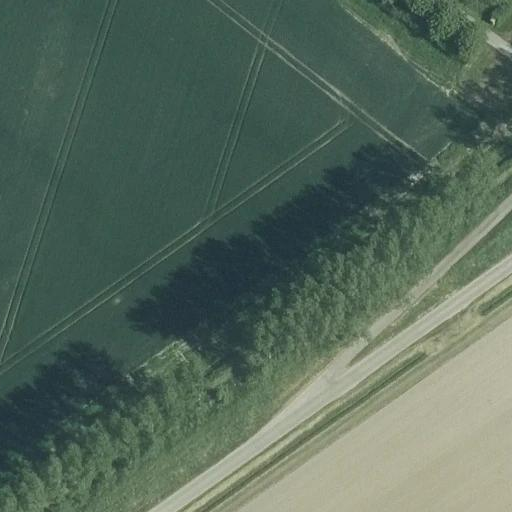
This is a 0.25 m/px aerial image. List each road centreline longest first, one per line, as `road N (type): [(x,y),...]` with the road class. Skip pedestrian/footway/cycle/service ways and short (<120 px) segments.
road 1 (unclassified): [(312,393),(356,327),(511,196)]
road 2 (unclassified): [(511,252),(312,393)]
road 3 (unclassified): [(312,393),(149,511)]
